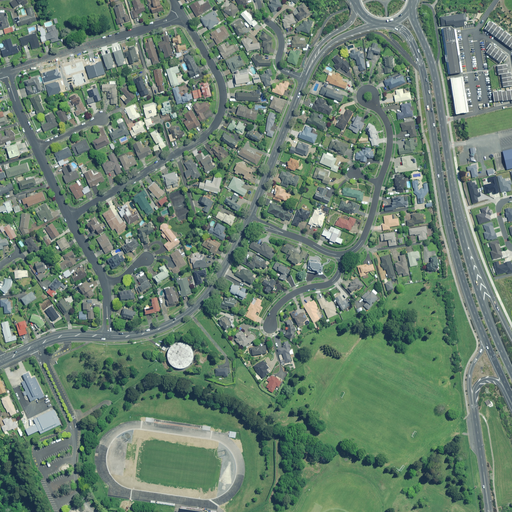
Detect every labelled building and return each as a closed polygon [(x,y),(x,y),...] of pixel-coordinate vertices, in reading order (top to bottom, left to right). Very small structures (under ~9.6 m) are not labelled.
[(14,0),(10,3),(14,8),(19,5),(18,4),(20,3),(23,6),(28,3),(25,0),(14,0)] [(141,5),(139,0),(135,0),(132,1),(135,10),(131,12),(133,19),(138,17),(137,14),(141,13),(141,12),(145,11),(143,4),(141,5)] [(147,0),(149,5),(147,6),(148,10),(151,9),(152,11),(162,8),(159,0),(147,0)] [(201,5),(198,0),(190,6),(196,17),(211,8),(207,1),(201,5)] [(280,2),(278,0),(271,0),(270,1),(271,4),(268,5),(272,13),(277,10),(276,9),(282,6),(281,2),(280,2)] [(311,14),(304,2),(299,5),(300,6),(297,7),(300,13),(295,15),(299,21),(311,14)] [(125,17),(121,4),(117,5),(118,7),(114,8),(117,18),(115,19),(117,25),(129,21),(128,16),(125,17)] [(239,9),(231,4),(229,7),(227,6),(223,11),(232,18),(239,9)] [(36,21),(32,8),(26,10),(28,16),(19,18),(18,17),(14,19),(15,24),(18,23),(19,26),(28,24),(28,25),(32,24),(32,22),(36,21)] [(252,17),(245,10),(240,14),(250,26),(251,25),(253,27),(258,23),(252,17)] [(217,16),(214,11),(200,19),(206,27),(207,26),(209,30),(214,27),(213,26),(219,22),(216,16),(217,16)] [(7,19),(6,13),(0,14),(0,21),(2,21),(3,24),(0,24),(0,29),(3,29),(5,34),(14,32),(12,27),(9,28),(7,19)] [(466,13),(441,16),(443,26),(452,25),(457,27),(465,25),(465,21),(467,20),(466,13)] [(295,23),(292,14),(286,16),(287,17),(281,19),(285,29),(290,27),(289,25),(295,23)] [(245,26),(240,18),(231,23),(236,30),(235,31),(239,37),(244,34),(241,29),(245,26)] [(313,22),(308,20),(305,21),(302,23),(302,24),(296,28),(299,32),(301,31),(309,34),(313,22)] [(511,37),(490,22),(485,30),(511,49),(511,37)] [(60,40),(56,25),(45,28),(44,27),(38,29),(38,31),(40,31),(41,36),(40,37),(42,42),(50,39),(51,43),(60,40)] [(229,35),(224,26),(219,29),(220,31),(218,33),(216,30),(210,33),(212,36),(211,37),(212,39),(213,38),(217,45),(223,41),(222,39),(229,35)] [(451,27),(441,28),(456,114),(470,111),(455,30),(451,27)] [(267,34),(262,32),(259,38),(263,41),(262,47),(263,47),(263,53),(270,54),(272,40),(267,33),(267,34)] [(37,38),(35,33),(20,38),(22,46),(28,45),(27,42),(30,42),(32,49),(40,47),(37,38)] [(170,41),(168,36),(163,37),(164,41),(158,43),(161,52),(163,51),(165,58),(173,55),(169,42),(170,41)] [(181,43),(180,36),(175,37),(175,38),(172,39),(173,41),(175,41),(176,44),(181,43)] [(252,40),(247,37),(245,39),(241,41),(247,52),(250,51),(260,49),(259,43),(251,45),(250,43),(252,40)] [(159,63),(152,38),(147,39),(148,43),(145,44),(146,48),(145,48),(146,53),(147,52),(149,59),(151,59),(153,65),(159,63)] [(300,41),(300,38),(293,38),(293,41),(291,41),(291,47),(306,47),(306,40),(300,41)] [(13,47),(10,39),(3,41),(5,49),(1,51),(3,57),(18,53),(16,46),(13,47)] [(378,44),(373,43),(372,48),(370,47),(366,60),(371,62),(374,53),(379,54),(381,49),(377,48),(378,44)] [(227,49),(224,44),(217,47),(220,52),(219,52),(223,59),(239,49),(238,46),(235,48),(233,45),(227,49)] [(508,57),(490,44),(486,50),(488,51),(487,53),(501,63),(503,61),(504,62),(508,57)] [(180,46),(180,45),(175,45),(177,54),(181,53),(181,51),(187,50),(186,45),(180,46)] [(138,60),(134,46),(129,48),(130,51),(128,51),(129,54),(127,54),(131,64),(133,63),(133,62),(138,60)] [(293,64),(292,65),(296,66),(300,51),(296,50),(295,51),(290,50),(287,62),(293,64)] [(363,59),(364,58),(363,53),(361,54),(360,50),(356,51),(355,50),(351,50),(352,53),(349,53),(350,59),(353,58),(356,60),(357,65),(359,65),(360,71),(366,69),(363,59)] [(123,60),(121,52),(103,57),(105,65),(111,63),(113,67),(119,66),(117,61),(123,60)] [(189,57),(187,54),(183,56),(190,71),(188,72),(191,77),(195,75),(196,77),(202,74),(199,67),(198,68),(192,56),(189,57)] [(263,57),(257,55),(251,58),(256,67),(259,66),(271,66),(271,60),(263,60),(263,57)] [(341,59),(337,55),(332,59),(336,64),(334,66),(337,70),(341,67),(347,73),(350,71),(348,68),(350,67),(345,61),(344,62),(342,59),(341,59)] [(239,60),(237,56),(225,61),(229,69),(230,69),(232,73),(239,70),(238,67),(244,65),(241,58),(239,60)] [(385,74),(391,73),(391,68),(392,68),(391,57),(386,58),(385,57),(383,57),(384,59),(383,59),(385,74)] [(104,71),(99,58),(91,61),(93,68),(84,71),(86,77),(104,71)] [(83,79),(79,64),(70,67),(71,68),(65,69),(67,77),(66,77),(68,83),(83,79)] [(507,65),(497,66),(498,76),(501,76),(503,88),(511,86),(511,79),(511,73),(508,73),(507,65)] [(179,72),(177,66),(166,70),(171,86),(175,85),(175,86),(179,85),(175,74),(179,72)] [(163,81),(160,69),(153,70),(157,86),(158,86),(159,92),(164,91),(162,82),(163,81)] [(272,76),(270,69),(266,71),(267,74),(260,76),(262,82),(263,81),(265,87),(271,85),(269,81),(271,80),(270,76),(272,76)] [(60,87),(55,72),(46,75),(47,79),(50,78),(52,83),(44,86),(46,91),(50,90),(60,87)] [(340,74),(333,72),(332,74),(329,73),(326,81),(329,82),(329,83),(345,89),(347,83),(341,81),(343,78),(339,76),(340,74)] [(250,82),(249,73),(240,75),(240,74),(233,75),(235,85),(250,82)] [(401,77),(400,74),(383,81),(386,87),(388,86),(390,89),(405,83),(403,76),(401,77)] [(146,88),(141,76),(136,78),(137,80),(135,81),(141,97),(149,94),(146,88)] [(41,91),(37,77),(24,81),(27,90),(26,90),(28,95),(41,91)] [(289,83),(281,80),(280,83),(278,86),(276,85),(274,89),(273,88),(271,92),(282,96),(285,90),(286,91),(289,83)] [(118,104),(116,81),(109,82),(110,84),(102,85),(102,92),(107,91),(108,99),(110,98),(111,105),(118,104)] [(204,85),(204,82),(200,83),(204,97),(209,96),(209,97),(211,96),(208,84),(204,85)] [(135,97),(126,86),(120,90),(124,94),(120,98),(127,104),(135,97)] [(181,97),(178,87),(172,88),(177,104),(182,103),(182,102),(192,99),(191,94),(188,95),(187,93),(184,94),(185,96),(181,97)] [(334,91),(322,87),(320,94),(341,102),(343,96),(333,93),(334,91)] [(88,91),(90,97),(86,99),(88,104),(95,101),(95,102),(101,100),(97,88),(88,91)] [(202,97),(200,89),(192,91),(194,99),(202,97)] [(403,94),(402,89),(396,90),(396,95),(394,96),(395,103),(411,99),(410,93),(403,94)] [(511,90),(493,94),(495,103),(511,100),(511,90)] [(237,95),(235,95),(235,100),(259,102),(260,94),(237,92),(237,95)] [(86,112),(78,94),(69,98),(73,105),(75,104),(78,110),(74,112),(76,116),(86,112)] [(41,101),(38,96),(30,99),(37,115),(44,112),(40,102),(41,101)] [(281,100),(272,96),(270,99),(272,100),(269,107),(276,110),(275,111),(280,113),(283,108),(278,106),(281,100)] [(325,101),(319,98),(318,101),(317,100),(315,104),(314,104),(312,109),(329,115),(332,109),(329,108),(329,107),(324,105),(325,101)] [(165,115),(170,113),(171,118),(177,116),(174,107),(172,107),(171,101),(169,101),(163,103),(164,108),(161,109),(162,114),(165,113),(165,115)] [(208,106),(210,105),(207,101),(199,106),(197,102),(192,105),(198,116),(197,116),(200,122),(205,119),(202,113),(210,109),(208,106)] [(411,107),(410,103),(400,105),(401,112),(397,113),(398,119),(413,117),(412,112),(411,112),(410,107),(411,107)] [(136,107),(135,104),(125,109),(130,119),(131,118),(132,121),(140,117),(138,113),(137,114),(134,108),(136,107)] [(156,112),(154,105),(143,108),(146,118),(156,115),(156,113),(156,112)] [(248,108),(239,105),(236,115),(255,121),(257,113),(251,111),(251,110),(248,109),(248,108)] [(353,112),(347,109),(344,115),(342,114),(340,117),(338,116),(337,119),(339,120),(336,126),(344,130),(353,112)] [(68,119),(64,110),(61,111),(61,110),(57,112),(61,122),(68,119)] [(200,125),(192,110),(184,115),(187,120),(184,122),(188,130),(192,128),(193,129),(200,125)] [(270,111),(267,119),(265,131),(267,132),(266,135),(272,138),(275,132),(270,130),(271,127),(272,127),(278,114),(270,111)] [(324,123),(324,122),(321,121),(322,120),(323,116),(313,112),(310,118),(309,117),(306,123),(311,125),(312,124),(318,127),(317,128),(324,131),(327,124),(324,123)] [(58,126),(52,113),(45,117),(48,123),(41,126),(44,132),(58,126)] [(355,115),(352,120),(353,121),(352,124),(351,123),(348,129),(357,134),(359,130),(361,131),(365,123),(360,121),(362,118),(355,115)] [(144,124),(142,120),(135,124),(135,126),(132,127),(133,130),(130,131),(132,136),(141,132),(142,133),(145,132),(142,125),(144,124)] [(236,123),(232,120),(227,128),(232,131),(233,129),(235,131),(236,129),(243,132),(246,127),(242,125),(243,124),(239,122),(237,126),(235,125),(236,123)] [(416,137),(414,121),(401,123),(402,131),(408,130),(408,133),(409,133),(410,137),(416,137)] [(130,134),(124,122),(118,125),(120,129),(109,133),(113,140),(125,135),(126,136),(130,134)] [(365,131),(366,131),(365,132),(369,135),(370,136),(368,136),(372,146),(378,144),(376,140),(378,139),(376,134),(377,134),(376,129),(375,129),(375,126),(372,125),(369,123),(365,131)] [(183,131),(182,125),(169,129),(171,135),(168,135),(170,142),(176,140),(175,139),(182,137),(182,135),(184,134),(183,131)] [(312,129),(306,126),(304,131),(303,131),(302,133),(300,132),(298,138),(314,144),(318,135),(314,133),(314,134),(310,133),(312,129)] [(0,145),(6,143),(7,145),(11,144),(11,141),(15,140),(13,134),(12,134),(10,129),(4,131),(6,136),(2,137),(0,132),(0,145)] [(159,146),(161,149),(166,146),(156,130),(150,134),(157,145),(153,146),(154,151),(159,150),(158,147),(159,146)] [(255,134),(248,131),(246,136),(259,142),(261,139),(259,138),(261,134),(256,132),(255,134)] [(238,142),(225,133),(220,140),(234,149),(238,142)] [(110,144),(106,136),(93,142),(96,150),(110,144)] [(414,143),(413,138),(409,139),(409,141),(405,141),(406,144),(404,145),(405,148),(398,149),(399,155),(410,153),(409,151),(415,150),(415,147),(418,146),(417,143),(414,143)] [(90,149),(85,139),(75,144),(71,146),(75,155),(86,151),(90,149)] [(309,146),(299,141),(296,148),(291,146),(289,152),(294,154),(295,152),(303,156),(304,155),(307,156),(309,149),(308,149),(309,146)] [(335,141),(334,143),(331,142),(329,148),(337,151),(337,150),(341,152),(340,154),(344,156),(346,150),(349,145),(341,142),(340,143),(335,141)] [(143,149),(140,142),(133,145),(139,160),(152,154),(148,146),(143,149)] [(23,148),(21,143),(16,144),(6,147),(10,158),(20,155),(18,149),(23,148)] [(225,151),(220,145),(216,148),(215,146),(208,151),(212,156),(214,154),(220,161),(225,156),(223,153),(225,151)] [(72,156),(68,147),(54,153),(60,166),(69,162),(68,160),(64,162),(63,160),(72,156)] [(254,155),(242,148),(238,155),(256,165),(260,157),(254,154),(254,155)] [(374,159),(374,155),(373,154),(373,151),(372,151),(372,148),(366,148),(365,150),(363,150),(363,152),(356,151),(355,159),(360,160),(360,161),(366,162),(367,158),(374,159)] [(511,149),(503,151),(507,170),(511,168),(511,149)] [(122,172),(114,153),(108,155),(110,161),(102,164),(106,175),(111,173),(110,172),(114,170),(116,175),(122,172)] [(333,155),(327,153),(326,155),(323,153),(319,163),(331,168),(330,170),(336,172),(339,167),(334,165),(336,159),(332,157),(333,155)] [(202,159),(200,154),(195,156),(197,161),(200,160),(205,170),(204,170),(206,174),(209,172),(209,171),(215,168),(208,156),(202,159)] [(127,157),(126,155),(119,158),(125,171),(129,169),(128,168),(137,164),(133,155),(127,157)] [(411,161),(410,156),(401,157),(403,166),(394,167),(395,173),(398,172),(398,173),(417,170),(416,163),(413,164),(412,161),(411,161)] [(299,161),(290,158),(289,162),(288,161),(286,168),(295,171),(296,169),(301,170),(303,165),(299,163),(299,161)] [(201,176),(192,159),(184,163),(188,170),(184,172),(187,178),(191,176),(193,179),(196,177),(197,179),(201,176)] [(247,166),(238,162),(234,170),(236,170),(234,173),(238,175),(239,173),(244,175),(243,178),(250,181),(251,178),(250,177),(253,170),(246,167),(247,166)] [(29,171),(27,163),(10,168),(9,164),(4,165),(8,178),(29,171)] [(478,169),(477,164),(467,166),(468,171),(471,170),(473,178),(479,176),(477,169),(478,169)] [(76,170),(75,171),(73,167),(70,168),(69,165),(62,168),(65,175),(63,176),(66,184),(79,178),(76,170)] [(329,172),(316,167),(313,178),(317,179),(317,178),(323,180),(322,183),(328,185),(330,179),(327,178),(329,172)] [(93,176),(91,170),(84,174),(91,188),(98,184),(98,183),(100,182),(101,183),(104,181),(100,173),(93,176)] [(285,173),(282,171),(280,176),(281,178),(282,181),(281,185),(283,186),(284,183),(288,185),(289,184),(296,186),(299,179),(292,176),(292,175),(286,172),(285,173)] [(178,183),(175,172),(162,176),(164,183),(166,182),(167,186),(178,183)] [(403,190),(405,176),(395,174),(394,183),(397,184),(396,189),(403,190)] [(501,175),(497,176),(501,192),(506,191),(506,192),(511,190),(510,185),(511,185),(511,180),(506,181),(505,178),(502,179),(501,175)] [(222,178),(214,176),(212,184),(210,183),(211,181),(206,180),(205,184),(200,182),(198,188),(204,190),(217,194),(222,178)] [(499,193),(495,176),(488,178),(489,182),(492,182),(492,183),(483,185),(485,193),(493,192),(493,194),(499,193)] [(245,183),(234,177),(228,187),(244,196),(248,190),(242,187),(245,183)] [(36,186),(34,178),(19,182),(21,190),(36,186)] [(81,185),(79,181),(78,180),(76,181),(76,183),(69,187),(77,200),(84,195),(91,191),(88,186),(83,188),(81,185)] [(423,199),(428,191),(428,183),(423,184),(424,189),(422,188),(420,193),(419,192),(417,180),(412,181),(414,193),(417,195),(418,204),(424,202),(423,199)] [(472,181),(467,182),(472,203),(478,202),(477,197),(480,196),(480,192),(478,193),(477,189),(478,189),(477,185),(475,185),(474,182),(472,183),(472,181)] [(164,193),(154,182),(148,188),(152,193),(150,195),(154,198),(155,196),(158,199),(164,193)] [(14,190),(12,184),(0,187),(0,196),(2,195),(2,194),(9,192),(9,191),(14,190)] [(281,187),(276,185),(275,189),(276,189),(274,194),(275,194),(273,199),(280,202),(281,200),(285,201),(286,198),(288,199),(290,195),(285,193),(286,190),(281,188),(281,187)] [(328,190),(321,188),(319,194),(316,193),(314,198),(328,204),(330,199),(325,196),(328,190)] [(347,188),(347,189),(343,188),(342,192),(343,193),(343,196),(357,198),(356,201),(362,202),(364,192),(352,190),(352,189),(347,188)] [(146,197),(142,191),(133,196),(134,198),(133,199),(135,203),(137,202),(142,211),(143,210),(146,214),(147,214),(148,215),(154,212),(145,197),(146,197)] [(46,200),(42,192),(24,199),(22,195),(16,198),(19,205),(23,203),(24,205),(27,204),(28,207),(46,200)] [(204,194),(203,197),(201,197),(199,202),(205,205),(202,210),(208,213),(213,202),(210,201),(211,197),(204,194)] [(237,197),(234,195),(231,200),(227,198),(225,203),(232,207),(231,208),(238,211),(241,206),(235,202),(237,197)] [(402,197),(400,196),(397,197),(392,198),(393,204),(388,205),(389,211),(394,210),(394,209),(397,208),(408,206),(407,201),(402,201),(402,197)] [(168,201),(165,197),(158,202),(161,206),(168,201)] [(357,203),(351,202),(350,205),(345,204),(346,200),(342,199),(338,210),(353,215),(357,203)] [(13,210),(10,202),(5,204),(5,205),(0,206),(0,212),(7,210),(8,212),(13,210)] [(53,218),(45,203),(40,206),(42,210),(36,213),(40,220),(45,217),(46,219),(44,220),(45,223),(53,218)] [(288,210),(271,203),(268,212),(275,215),(274,216),(281,219),(285,221),(286,219),(290,221),(292,215),(287,213),(288,210)] [(130,206),(119,212),(122,217),(124,216),(129,225),(140,218),(138,214),(137,212),(134,214),(130,206)] [(476,215),(479,224),(491,220),(489,216),(492,215),(490,210),(489,210),(488,207),(481,209),(482,213),(476,215)] [(307,210),(301,208),(300,212),(297,211),(292,224),(298,227),(300,222),(301,222),(302,220),(307,222),(310,213),(307,211),(307,210)] [(321,210),(317,208),(316,211),(315,210),(312,217),(311,217),(308,224),(316,227),(316,226),(321,227),(325,217),(324,216),(324,214),(320,212),(321,210)] [(120,224),(111,209),(102,214),(112,230),(115,229),(117,233),(127,228),(124,222),(120,224)] [(224,215),(219,212),(216,218),(229,225),(230,222),(232,223),(235,217),(230,214),(229,216),(224,213),(224,215)] [(30,214),(22,213),(20,227),(19,228),(23,235),(29,232),(27,228),(28,228),(30,214)] [(424,223),(422,213),(414,214),(414,216),(411,216),(412,220),(406,221),(407,227),(414,226),(414,224),(424,223)] [(392,219),(392,215),(383,216),(384,224),(382,224),(383,230),(390,229),(389,227),(399,226),(398,219),(392,219)] [(356,220),(350,217),(348,221),(339,217),(338,221),(336,221),(335,225),(343,229),(343,228),(350,231),(351,227),(354,225),(356,220)] [(97,232),(102,229),(95,218),(86,224),(88,227),(89,227),(92,232),(96,230),(97,232)] [(155,228),(150,222),(145,227),(137,230),(142,243),(145,242),(145,244),(149,243),(146,235),(148,234),(149,235),(155,228)] [(492,222),(483,225),(484,229),(485,229),(486,232),(483,233),(486,239),(487,238),(488,240),(491,239),(491,240),(497,238),(495,232),(495,233),(493,226),(492,222)] [(225,227),(217,223),(214,229),(211,227),(208,232),(213,235),(214,233),(220,236),(219,239),(223,241),(226,235),(222,233),(225,227)] [(6,226),(5,224),(0,226),(0,229),(2,232),(5,231),(10,240),(17,237),(11,227),(10,227),(9,225),(6,226)] [(60,235),(52,224),(45,229),(52,240),(60,235)] [(166,224),(163,224),(160,226),(160,229),(163,233),(161,235),(164,239),(167,237),(170,240),(164,245),(168,251),(179,242),(168,227),(166,224)] [(427,233),(426,226),(409,229),(409,235),(415,235),(418,235),(419,241),(427,240),(426,233),(427,233)] [(340,231),(331,227),(328,233),(323,231),(321,235),(326,237),(326,238),(330,240),(329,241),(335,243),(335,242),(341,244),(343,240),(337,237),(340,231)] [(395,239),(394,232),(380,235),(381,241),(388,240),(389,247),(399,245),(399,244),(403,243),(402,238),(395,239)] [(113,249),(104,234),(96,239),(105,254),(113,249)] [(52,243),(47,235),(42,238),(47,246),(52,243)] [(2,240),(1,237),(0,237),(0,249),(3,249),(2,246),(9,245),(7,239),(2,240)] [(39,250),(31,237),(25,241),(28,246),(26,247),(30,253),(34,250),(36,252),(39,250)] [(70,247),(64,237),(56,242),(59,245),(56,247),(57,250),(60,248),(61,250),(64,248),(65,249),(70,247)] [(140,246),(136,238),(132,240),(132,241),(122,247),(125,254),(140,246)] [(215,242),(208,238),(204,246),(207,249),(209,246),(211,248),(209,251),(215,255),(221,244),(215,241),(215,242)] [(499,244),(498,240),(489,243),(490,247),(491,247),(492,251),(490,252),(493,259),(496,258),(496,259),(503,257),(501,252),(502,252),(500,248),(499,244)] [(267,246),(268,245),(262,241),(256,251),(272,260),(275,254),(273,252),(274,250),(267,246)] [(181,253),(179,249),(170,255),(173,259),(172,259),(176,267),(171,270),(174,275),(180,272),(178,269),(186,264),(182,257),(185,255),(183,252),(181,253)] [(297,253),(290,249),(287,254),(290,256),(288,260),(292,261),(291,262),(299,266),(303,258),(304,259),(307,253),(302,250),(301,253),(298,251),(297,253)] [(76,257),(72,251),(63,256),(65,260),(58,265),(62,271),(69,267),(70,267),(76,264),(73,259),(76,257)] [(420,258),(418,251),(407,253),(410,267),(417,265),(415,259),(420,258)] [(125,260),(120,252),(107,260),(112,269),(115,268),(114,267),(119,264),(118,263),(125,260)] [(202,257),(202,254),(195,255),(196,257),(190,258),(191,263),(193,262),(193,268),(200,267),(200,268),(207,267),(205,256),(202,257)] [(395,276),(389,255),(381,257),(382,263),(381,264),(382,267),(383,267),(384,270),(386,270),(389,278),(395,276)] [(409,275),(405,255),(399,256),(400,262),(395,263),(398,275),(403,273),(403,276),(409,275)] [(438,268),(437,257),(430,257),(431,263),(427,263),(427,271),(436,270),(436,268),(438,268)] [(269,263),(260,258),(258,262),(256,260),(255,262),(253,261),(252,262),(247,260),(244,265),(254,269),(255,267),(261,270),(262,267),(266,269),(269,263)] [(316,262),(317,260),(309,259),(308,272),(321,274),(322,265),(321,265),(321,262),(316,262)] [(498,261),(493,262),(496,272),(496,271),(497,275),(507,272),(507,273),(511,272),(511,268),(510,261),(505,263),(499,265),(498,261)] [(46,271),(43,262),(35,264),(38,273),(42,272),(42,273),(46,271)] [(290,270),(276,263),(273,269),(281,273),(279,278),(285,281),(290,270)] [(368,266),(368,264),(357,267),(360,277),(365,276),(364,273),(374,270),(372,264),(368,266)] [(170,275),(164,265),(159,268),(161,272),(153,278),(155,281),(156,280),(158,283),(170,275)] [(252,285),(255,278),(253,277),(254,274),(250,272),(251,271),(239,265),(234,275),(243,280),(242,281),(245,283),(246,281),(252,285)] [(83,273),(81,269),(76,272),(78,276),(76,277),(75,275),(72,277),(75,283),(87,276),(85,272),(83,273)] [(206,274),(205,269),(194,272),(196,283),(202,281),(200,276),(206,274)] [(28,277),(27,270),(21,271),(21,270),(14,271),(15,279),(22,278),(22,277),(28,277)] [(71,275),(68,270),(63,273),(66,278),(71,275)] [(151,286),(145,275),(137,279),(141,285),(136,288),(139,293),(151,286)] [(364,286),(357,277),(350,283),(352,286),(348,289),(351,293),(357,288),(358,290),(364,286)] [(12,280),(6,278),(5,284),(0,289),(5,293),(10,288),(12,280)] [(61,283),(56,278),(49,287),(50,288),(46,292),(52,297),(56,293),(54,291),(61,283)] [(191,293),(186,278),(176,281),(178,285),(179,285),(181,291),(179,292),(181,298),(185,296),(185,295),(191,293)] [(276,286),(275,285),(277,282),(272,279),(270,283),(265,280),(262,284),(265,286),(262,290),(269,294),(271,290),(273,291),(276,286)] [(89,281),(87,282),(86,281),(77,286),(85,300),(94,294),(91,289),(93,288),(89,281)] [(239,287),(233,284),(229,292),(236,295),(234,299),(241,302),(243,298),(244,298),(246,293),(245,293),(246,289),(243,288),(241,291),(238,290),(239,287)] [(178,301),(173,286),(165,289),(169,305),(173,304),(173,303),(178,301)] [(132,293),(131,290),(119,291),(120,300),(134,299),(134,293),(132,293)] [(370,294),(368,291),(361,298),(367,303),(363,306),(368,310),(371,307),(370,305),(377,298),(371,292),(370,294)] [(36,299),(32,292),(21,299),(26,306),(36,299)] [(341,299),(338,294),(334,296),(336,298),(335,298),(342,311),(351,305),(347,299),(344,300),(343,298),(341,299)] [(237,300),(224,296),(221,305),(227,307),(227,306),(233,308),(235,303),(236,303),(237,300)] [(66,302),(63,298),(59,301),(60,302),(56,305),(62,312),(63,311),(64,313),(72,307),(67,301),(66,302)] [(160,311),(157,298),(151,299),(152,306),(144,308),(146,315),(154,313),(154,312),(160,311)] [(262,301),(257,298),(254,305),(251,304),(245,316),(255,322),(258,316),(255,315),(256,312),(259,313),(260,310),(261,310),(262,308),(259,306),(262,301)] [(325,302),(323,298),(318,300),(322,309),(324,309),(328,318),(336,315),(335,312),(336,311),(332,301),(329,303),(328,301),(325,302)] [(8,302),(8,299),(0,300),(1,307),(4,307),(4,314),(11,313),(11,302),(8,302)] [(92,304),(92,300),(87,300),(87,302),(83,302),(83,310),(88,310),(88,319),(94,319),(94,309),(90,309),(90,304),(92,304)] [(313,323),(320,319),(317,315),(319,314),(317,310),(318,309),(316,306),(317,306),(314,300),(311,302),(310,301),(303,305),(313,323)] [(60,317),(52,306),(45,310),(53,322),(60,317)] [(136,312),(124,309),(123,314),(124,314),(123,317),(133,320),(134,315),(135,315),(136,312)] [(298,315),(296,310),(290,313),(294,320),(295,320),(298,327),(304,324),(303,322),(307,320),(304,312),(298,315)] [(40,317),(32,314),(30,321),(35,323),(39,328),(45,323),(40,317)] [(233,327),(225,316),(218,321),(221,326),(222,326),(226,330),(231,327),(232,328),(233,327)] [(287,331),(284,336),(291,340),(296,331),(290,319),(282,323),(287,331)] [(12,337),(8,321),(1,323),(3,329),(2,329),(6,343),(17,340),(15,336),(12,337)] [(27,328),(25,321),(16,324),(20,336),(27,334),(25,328),(27,328)] [(247,338),(242,331),(235,335),(237,338),(234,340),(238,344),(238,343),(240,346),(242,345),(243,347),(249,343),(249,344),(256,339),(252,334),(247,338)] [(291,350),(288,341),(283,342),(285,347),(277,349),(279,355),(282,354),(285,363),(291,361),(289,355),(290,355),(289,351),(291,350)] [(180,343),(179,343),(178,343),(177,343),(176,344),(174,344),(173,345),(172,346),(171,347),(171,348),(170,349),(169,350),(169,351),(168,352),(168,353),(168,354),(168,355),(168,357),(168,358),(168,359),(168,360),(169,361),(169,363),(170,364),(171,365),(172,365),(173,366),(174,367),(175,368),(176,368),(177,369),(178,369),(179,369),(181,369),(182,369),(183,369),(184,369),(185,368),(187,368),(188,367),(189,366),(190,366),(190,365),(191,364),(192,363),(193,362),(193,361),(193,359),(194,358),(194,357),(194,356),(194,355),(194,353),(193,352),(193,351),(192,350),(192,349),(191,348),(190,347),(189,346),(188,345),(187,345),(186,344),(185,344),(184,343),(183,343),(182,343),(180,343)] [(267,353),(266,346),(251,348),(251,351),(250,351),(250,355),(267,353)] [(269,368),(264,360),(253,367),(259,375),(259,374),(262,379),(267,376),(266,374),(268,373),(266,370),(269,368)] [(230,368),(223,368),(215,369),(216,376),(223,376),(223,377),(228,377),(228,373),(230,373),(230,368)] [(45,396),(35,375),(31,377),(29,372),(23,375),(25,380),(21,381),(31,401),(38,397),(39,399),(45,396)] [(282,380),(273,374),(270,379),(269,378),(267,381),(269,382),(266,387),(269,389),(268,390),(272,393),(276,386),(278,387),(282,380)] [(2,402),(5,409),(7,413),(9,412),(11,416),(16,413),(8,396),(1,399),(2,402)] [(53,409),(33,419),(36,424),(25,429),(29,437),(40,432),(41,435),(61,425),(53,409)] [(13,423),(11,418),(8,420),(7,418),(3,420),(5,425),(1,427),(4,432),(7,430),(8,431),(13,429),(13,430),(18,428),(15,422),(13,423)]
